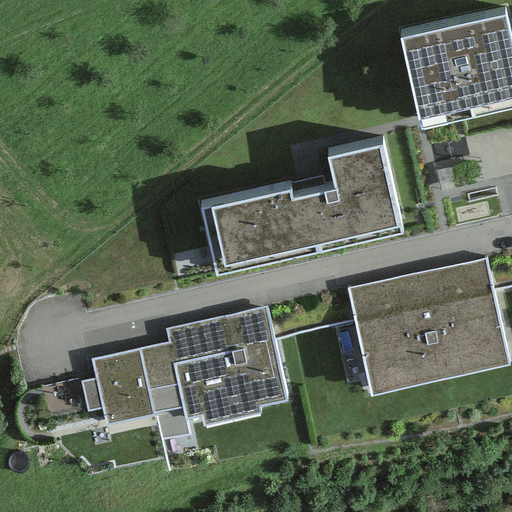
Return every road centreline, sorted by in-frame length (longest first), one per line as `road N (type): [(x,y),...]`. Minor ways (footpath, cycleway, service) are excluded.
road 1 (track): [(371,0),(15,306),(0,334)]
road 2 (residential): [(511,229),(60,328)]
